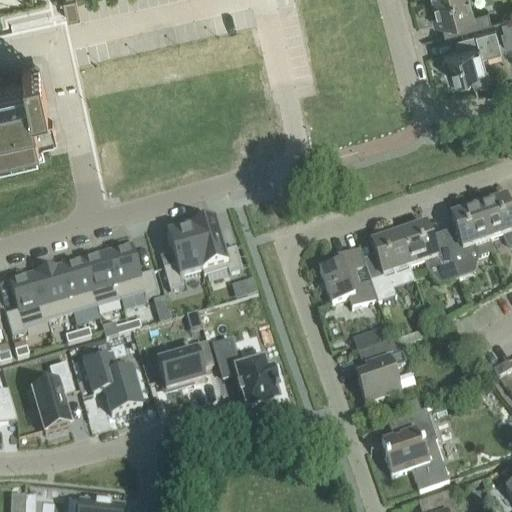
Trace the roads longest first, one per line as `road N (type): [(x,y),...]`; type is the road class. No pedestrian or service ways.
road 1 (residential): [(373,511),(291,278),(292,253),(309,238),(511,171)]
road 2 (residential): [(294,164),(0,248)]
road 3 (residential): [(233,0),(0,54)]
road 4 (residential): [(509,115),(434,115),(418,105),(390,0)]
road 5 (residential): [(294,164),(256,0)]
road 6 (residential): [(142,441),(50,462),(0,464)]
